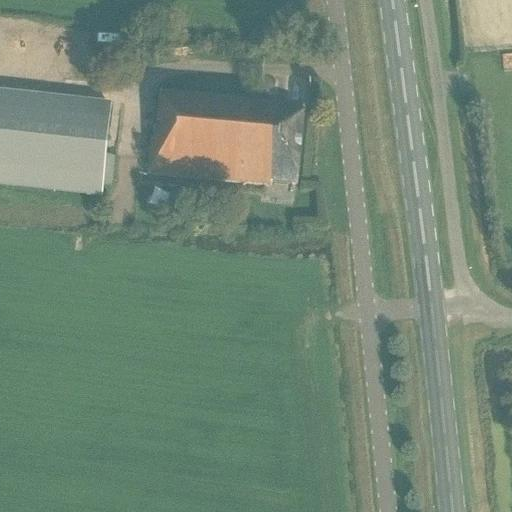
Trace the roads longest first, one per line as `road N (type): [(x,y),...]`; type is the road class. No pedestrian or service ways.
road 1 (unclassified): [(366,314),(334,0)]
road 2 (primary): [(430,307),(391,0)]
road 3 (unclassified): [(423,0),(464,304)]
road 4 (primary): [(452,511),(430,307)]
road 5 (unclassified): [(386,511),(366,314)]
